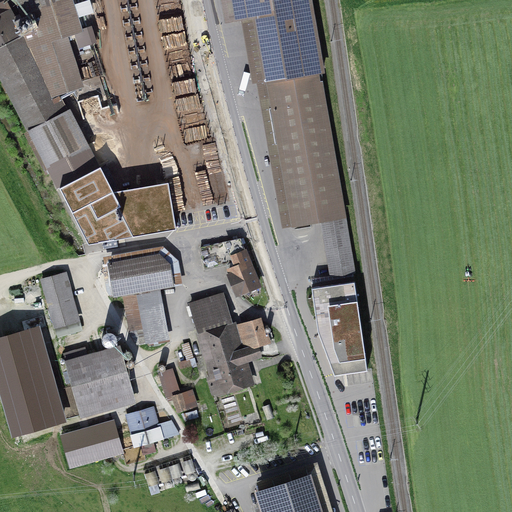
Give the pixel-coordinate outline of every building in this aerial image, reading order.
[(27,0),(31,13),(38,27),(22,35),(50,95),(79,86),(64,37),(78,32),(83,47),(96,43),(90,26),(81,29),(71,0),(27,0)] [(220,0),(225,26),(240,23),(316,9),(314,0),(220,0)] [(0,83),(26,132),(47,172),(87,244),(126,225),(104,181),(89,151),(69,112),(61,96),(52,99),(50,95),(22,35),(38,27),(31,13),(14,21),(3,4),(0,5),(0,83)] [(329,78),(316,9),(240,23),(252,87),(257,86),(294,286),(357,275),(321,79),(329,78)] [(162,31),(185,29),(183,13),(160,16),(162,31)] [(191,74),(189,66),(169,72),(172,81),(191,74)] [(169,86),(175,105),(153,112),(166,153),(209,140),(190,79),(169,86)] [(148,88),(119,96),(124,113),(153,105),(148,88)] [(81,93),(74,97),(84,117),(91,113),(81,93)] [(147,161),(104,181),(126,225),(132,236),(174,213),(147,161)] [(225,263),(233,256),(246,251),(241,240),(201,249),(205,266),(225,263)] [(261,284),(246,251),(233,256),(238,266),(229,270),(239,294),(261,284)] [(159,254),(108,263),(115,295),(123,294),(163,286),(172,285),(169,268),(167,263),(159,254)] [(67,274),(38,281),(51,332),(80,324),(67,274)] [(319,331),(337,375),(369,370),(354,283),(313,288),(319,331)] [(163,286),(123,294),(129,330),(139,346),(169,341),(163,286)] [(222,295),(189,305),(210,395),(219,399),(249,392),(255,382),(249,363),(263,360),(260,349),(270,346),(261,320),(233,329),(222,295)] [(65,413),(44,314),(0,323),(0,378),(10,425),(65,413)] [(120,347),(70,361),(63,363),(79,420),(136,404),(120,347)] [(180,393),(172,369),(159,373),(167,398),(174,396),(178,409),(197,404),(193,389),(180,393)] [(155,407),(124,415),(132,445),(163,437),(155,407)] [(117,416),(62,428),(69,462),(125,450),(117,416)] [(157,482),(183,472),(176,456),(144,469),(153,493),(160,490),(157,482)] [(321,511),(311,479),(252,498),(256,511),(321,511)]
